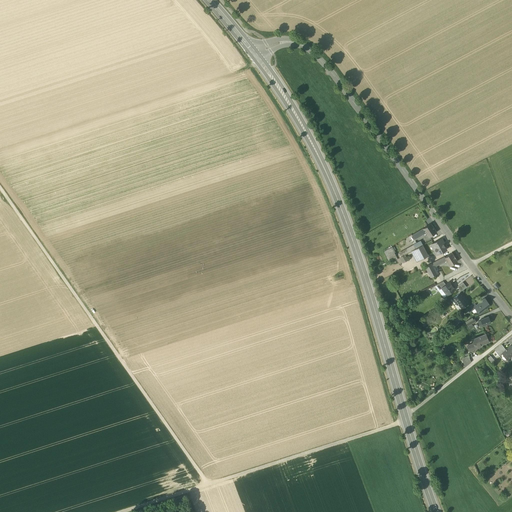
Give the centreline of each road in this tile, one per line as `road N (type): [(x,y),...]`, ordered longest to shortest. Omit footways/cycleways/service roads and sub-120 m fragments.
road 1 (primary): [(255,54),(333,188),(435,511)]
road 2 (tertiary): [(511,318),(322,62),(289,41),(255,54)]
road 3 (track): [(208,484),(0,187)]
road 4 (track): [(511,332),(405,420),(208,484)]
